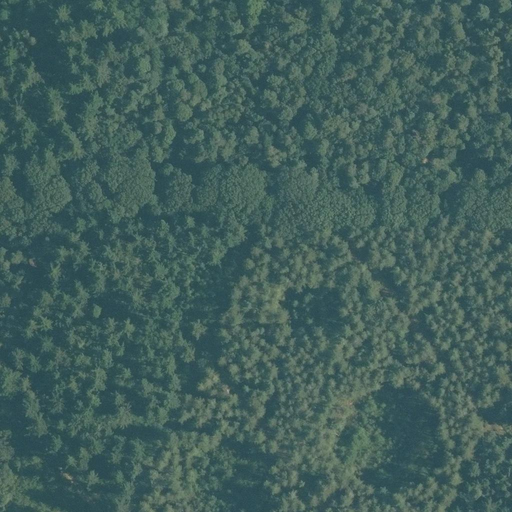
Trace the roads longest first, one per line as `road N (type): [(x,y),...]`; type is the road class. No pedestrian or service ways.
road 1 (tertiary): [(0,201),(511,204)]
road 2 (track): [(126,511),(259,204)]
road 3 (track): [(312,204),(511,459)]
road 4 (track): [(327,511),(196,349)]
road 5 (track): [(511,372),(447,511)]
road 6 (track): [(0,398),(89,511)]
